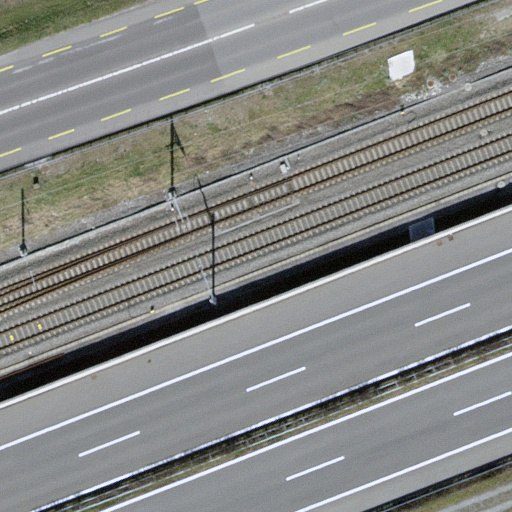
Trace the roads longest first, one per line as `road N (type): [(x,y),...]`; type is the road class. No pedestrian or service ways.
road 1 (motorway): [(511,285),(0,484)]
road 2 (primary): [(315,0),(0,109)]
road 3 (motorway): [(205,511),(511,393)]
